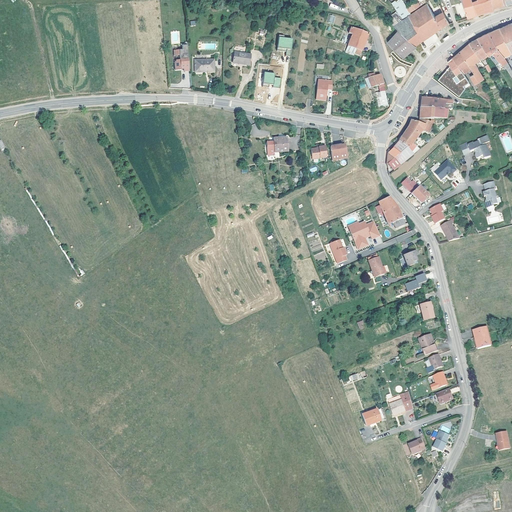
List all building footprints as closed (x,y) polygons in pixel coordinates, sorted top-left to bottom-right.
[(427,2),(425,0),(424,0),(418,4),(416,1),(406,7),(409,13),(419,7),(420,7),(427,2)] [(461,0),(468,18),(472,16),(484,13),(493,10),(493,8),(490,0),(461,0)] [(447,23),(442,11),(440,13),(439,11),(437,12),(438,14),(434,16),(427,4),(406,18),(404,16),(402,17),(404,20),(394,26),(398,30),(414,45),(430,34),(447,23)] [(333,24),(336,16),(329,15),(327,22),(333,24)] [(511,39),(506,25),(502,27),(499,28),(511,53),(511,39)] [(360,51),(366,33),(349,27),(347,33),(350,34),(346,45),(360,51)] [(511,53),(499,28),(494,30),(488,33),(504,58),(511,53)] [(416,46),(414,45),(398,30),(387,42),(402,57),(416,46)] [(478,38),(489,53),(496,63),(499,61),(504,58),(488,33),(484,35),(478,38)] [(293,38),(280,37),(278,50),(286,51),(286,56),(291,56),(293,38)] [(485,56),(489,53),(478,38),(472,41),(468,43),(469,43),(481,59),(485,64),(488,62),(486,60),(484,57),(483,56),(485,55),(485,56)] [(481,59),(469,43),(463,48),(459,52),(470,68),(474,75),(479,82),(484,79),(474,63),(481,59)] [(182,69),(182,74),(187,73),(185,46),(180,46),(180,50),(172,51),(172,56),(178,56),(178,61),(174,61),(174,62),(173,63),(174,71),(179,70),(179,68),(182,67),(182,69)] [(230,62),(247,65),(249,54),(232,51),(230,62)] [(451,58),(462,74),(470,68),(459,52),(455,55),(451,58)] [(468,82),(462,74),(451,58),(442,67),(436,73),(440,77),(439,81),(439,86),(438,86),(437,94),(463,97),(465,88),(463,86),(468,82)] [(504,58),(499,61),(502,65),(504,64),(511,76),(511,69),(506,59),(505,59),(504,58)] [(211,60),(192,60),(192,71),(211,71),(211,60)] [(397,76),(405,75),(404,66),(396,67),(397,76)] [(275,73),(264,72),(263,86),(280,88),(281,78),(275,78),(275,73)] [(370,74),(367,75),(366,78),(369,88),(378,86),(379,88),(383,87),(380,79),(378,75),(374,76),(373,74),(370,74)] [(476,86),(480,84),(479,82),(474,75),(471,77),(472,79),(471,79),(476,86)] [(332,80),(319,79),(317,99),(330,101),(332,80)] [(387,106),(387,105),(383,92),(376,94),(380,108),(387,106)] [(420,107),(447,110),(451,111),(452,105),(443,104),(443,101),(423,98),(423,100),(420,100),(420,105),(420,107)] [(419,121),(426,121),(426,119),(430,119),(430,121),(434,120),(435,119),(446,119),(446,118),(447,110),(420,107),(420,110),(419,121)] [(428,133),(434,120),(430,121),(426,121),(419,121),(419,123),(411,120),(409,125),(407,129),(403,135),(398,141),(406,147),(409,151),(411,153),(415,148),(412,144),(422,132),(428,133)] [(354,138),(347,137),(349,148),(357,145),(361,155),(374,148),(370,139),(369,136),(354,138)] [(478,139),(481,145),(488,142),(486,136),(478,139)] [(269,153),(271,153),(271,152),(286,151),(285,137),(280,138),(280,139),(277,139),(277,138),(271,138),(272,142),(266,142),(265,146),(265,149),(265,152),(266,154),(269,154),(269,153)] [(429,141),(390,175),(395,180),(434,147),(429,141)] [(398,154),(401,151),(406,147),(398,141),(393,148),(398,154)] [(474,151),(476,155),(475,155),(476,158),(478,159),(483,157),(484,159),(490,157),(485,146),(480,148),(478,142),(472,144),(472,143),(466,146),(465,144),(459,146),(463,156),(474,151)] [(340,146),(332,148),(329,148),(331,162),(346,159),(343,145),(340,146)] [(311,159),(325,157),(324,146),(317,147),(317,148),(309,149),(311,159)] [(398,154),(393,148),(387,154),(393,159),(398,154)] [(388,164),(394,171),(413,155),(413,154),(411,153),(409,151),(405,155),(401,151),(398,154),(393,159),(388,164)] [(431,168),(441,180),(450,172),(452,174),(457,170),(448,159),(439,166),(437,163),(431,168)] [(411,182),(407,177),(401,183),(407,189),(415,182),(413,180),(411,182)] [(428,196),(415,182),(407,189),(420,203),(428,196)] [(482,192),(483,197),(484,197),(486,202),(484,202),(485,209),(492,207),(492,205),(495,204),(494,198),(495,198),(493,190),(495,190),(493,182),(483,185),(484,192),(482,192)] [(387,225),(391,223),(393,223),(395,227),(403,224),(401,219),(398,212),(395,206),(391,201),(387,197),(377,201),(379,205),(375,207),(377,214),(379,213),(381,217),(383,216),(387,225)] [(438,205),(428,210),(432,216),(430,218),(434,224),(443,220),(439,214),(441,212),(438,205)] [(450,221),(439,226),(448,242),(456,237),(450,225),(451,224),(450,221)] [(348,227),(350,231),(360,227),(359,225),(358,222),(348,227)] [(350,231),(358,250),(368,245),(365,239),(364,238),(369,235),(370,236),(371,240),(379,236),(373,222),(365,226),(364,222),(359,225),(360,227),(350,231)] [(399,241),(398,237),(387,241),(389,245),(399,241)] [(339,240),(329,244),(337,265),(346,261),(344,256),(346,256),(343,247),(342,248),(340,244),(339,240)] [(412,258),(410,253),(400,258),(405,270),(411,267),(410,264),(414,263),(412,258)] [(373,272),(375,278),(383,274),(377,257),(367,261),(371,270),(372,273),(373,272)] [(421,274),(412,278),(413,281),(402,285),(405,293),(417,288),(415,285),(424,282),(421,274)] [(423,320),(433,318),(429,302),(419,305),(423,320)] [(472,331),(474,338),(477,349),(491,346),(486,328),(472,331)] [(419,339),(425,356),(439,350),(436,344),(436,343),(434,342),(432,343),(429,335),(419,339)] [(443,367),(440,361),(442,361),(440,354),(429,358),(434,370),(443,367)] [(445,380),(446,379),(443,373),(433,376),(434,377),(436,385),(432,386),(431,387),(433,392),(441,389),(441,388),(447,386),(445,380)] [(454,400),(450,389),(437,394),(441,405),(446,403),(446,402),(449,401),(449,402),(454,400)] [(401,402),(405,412),(413,410),(409,393),(399,396),(401,402)] [(394,417),(405,412),(401,402),(390,406),(394,417)] [(371,425),(370,424),(380,420),(377,410),(362,415),(366,427),(371,425)] [(443,443),(445,440),(448,435),(439,430),(434,438),(435,439),(431,446),(440,452),(444,444),(443,443)] [(495,434),(497,440),(499,450),(509,448),(505,432),(495,434)] [(420,447),(424,445),(420,435),(416,437),(416,438),(407,442),(412,452),(421,448),(420,447)]
